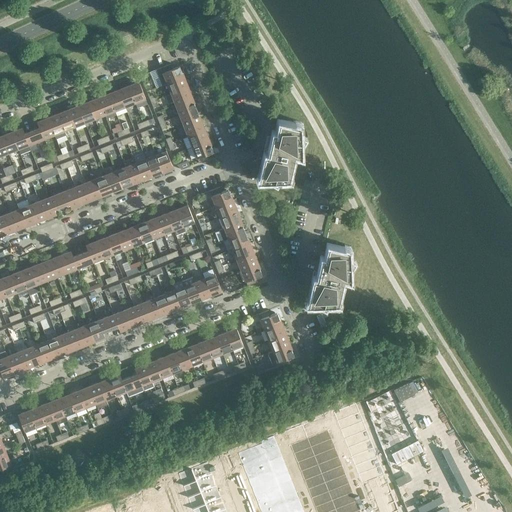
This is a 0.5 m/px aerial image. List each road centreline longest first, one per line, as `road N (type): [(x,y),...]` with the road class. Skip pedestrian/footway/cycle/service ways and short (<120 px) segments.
road 1 (residential): [(0,397),(282,288)]
road 2 (residential): [(0,254),(234,162)]
road 3 (residential): [(0,111),(185,42)]
road 4 (residential): [(282,288),(234,162)]
road 5 (residential): [(234,162),(185,42)]
